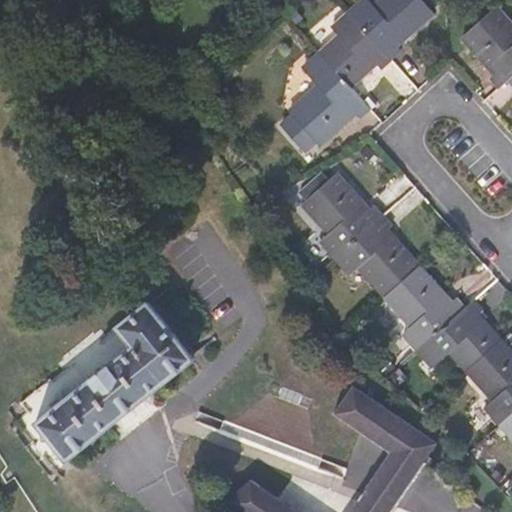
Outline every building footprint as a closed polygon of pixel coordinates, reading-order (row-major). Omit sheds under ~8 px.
[(397,45),(433,14),(420,0),(381,0),(374,7),(368,0),(364,0),(350,12),(390,58),(400,49),(397,45)] [(511,25),(497,8),(463,38),(496,73),(492,78),(500,87),(510,79),(511,76),(511,25)] [(390,58),(350,12),(333,27),(341,35),(321,52),(350,86),(377,62),(381,66),(390,58)] [(360,116),(370,107),(350,86),(321,52),(304,67),(320,84),(290,111),(293,114),(280,125),(305,153),(317,142),(319,145),(356,111),(360,116)] [(337,174),(304,203),(330,233),(322,240),(337,257),(382,216),(373,206),(369,210),(337,174)] [(419,266),(386,230),(391,226),(382,216),(337,257),(351,274),(360,266),(386,295),(419,266)] [(452,303),(419,266),(386,295),(412,325),(404,332),(419,349),(464,309),(456,299),(452,303)] [(501,341),(478,314),(483,311),(473,301),(464,309),(419,349),(434,366),(451,350),(469,369),(501,341)] [(67,459),(193,359),(148,304),(118,327),(134,346),(37,422),(67,459)] [(511,352),(501,341),(469,369),(495,400),(487,407),(501,423),(511,413),(511,352)] [(390,511),(437,443),(353,386),(333,414),(389,452),(348,511),(298,511),(251,479),(223,503),(232,511),(390,511)] [(511,413),(501,423),(511,435),(511,413)]
